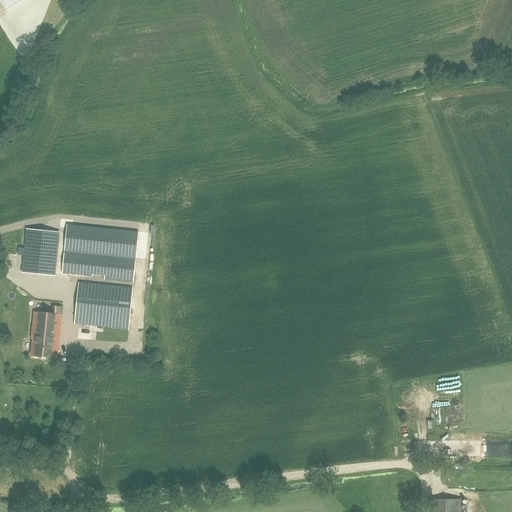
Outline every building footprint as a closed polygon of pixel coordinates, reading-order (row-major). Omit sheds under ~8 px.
[(0,0),(6,9),(20,0),(0,0)] [(135,257),(135,253),(138,231),(67,224),(64,251),(62,274),(68,275),(68,273),(69,273),(69,269),(92,271),(92,274),(113,276),(113,279),(133,281),(135,257)] [(55,273),(59,231),(26,228),(25,247),(19,247),(18,254),(24,254),(22,270),(55,273)] [(128,328),(132,288),(79,282),(75,323),(128,328)] [(56,358),(61,315),(34,312),(31,338),(33,338),(31,355),(56,358)] [(438,377),(424,378),(426,391),(431,390),(430,383),(439,382),(438,377)] [(431,511),(460,511),(460,499),(431,499),(431,511)]
